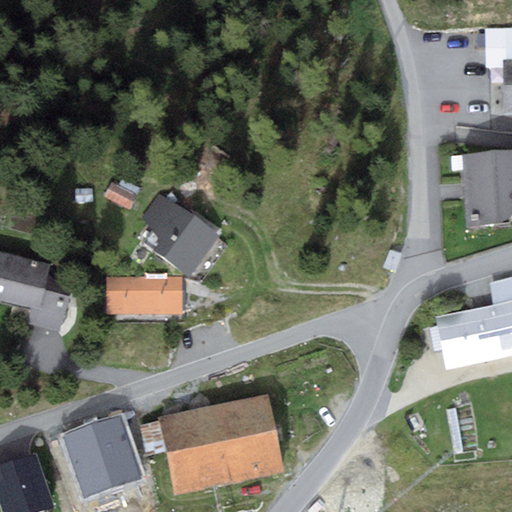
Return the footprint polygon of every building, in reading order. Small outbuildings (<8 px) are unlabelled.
[(511,151),(462,155),(467,225),(503,223),(511,215),(511,151)] [(219,237),(159,191),(139,218),(154,230),(144,242),(189,276),(219,237)] [(401,254),(390,250),(383,267),(388,269),(394,271),(401,254)] [(52,265),(0,251),(0,300),(32,309),(28,324),(61,333),(73,286),(48,280),(52,265)] [(184,313),(183,277),(108,279),(109,315),(184,313)] [(495,305),(438,317),(448,367),(511,354),(511,277),(490,282),(495,305)] [(266,394),(160,416),(176,493),(283,470),(266,394)]
